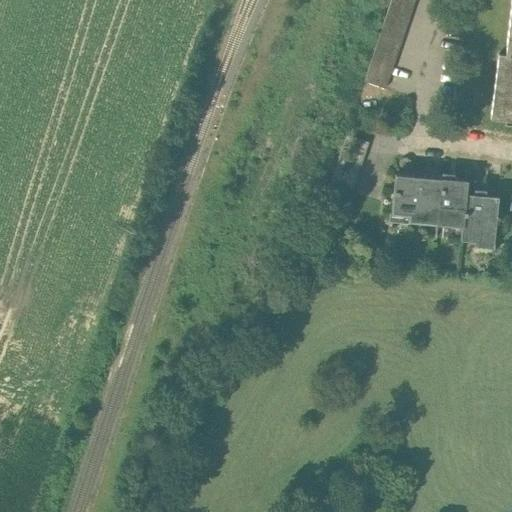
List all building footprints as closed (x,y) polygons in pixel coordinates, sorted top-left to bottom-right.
[(393,0),(366,79),(387,86),(416,0),(393,0)] [(490,118),(511,120),(511,55),(504,54),(498,53),(490,118)] [(355,183),(371,139),(349,131),(333,176),(355,183)] [(391,214),(438,218),(442,173),(395,169),(391,214)] [(467,175),(442,173),(438,218),(463,220),(465,192),(467,175)] [(497,194),(465,192),(463,220),(462,236),(493,238),(497,194)]
